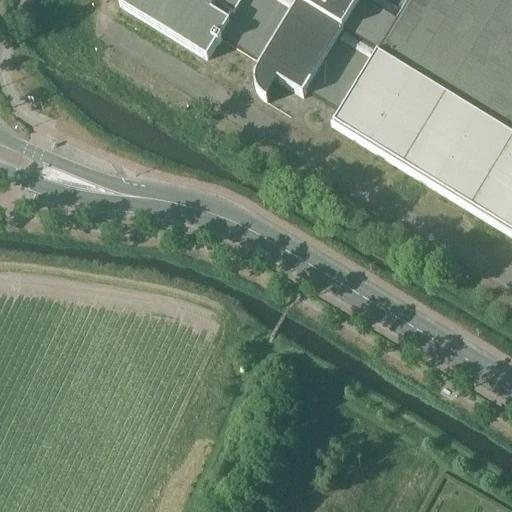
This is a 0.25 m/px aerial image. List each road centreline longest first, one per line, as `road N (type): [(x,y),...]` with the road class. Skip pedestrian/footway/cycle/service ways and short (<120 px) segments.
road 1 (unclassified): [(511,387),(219,216),(130,196)]
road 2 (unclassified): [(130,196),(0,138)]
road 3 (unclassified): [(0,172),(40,186),(130,196)]
